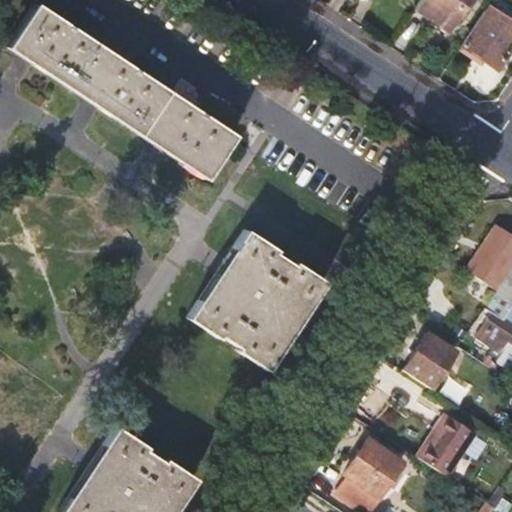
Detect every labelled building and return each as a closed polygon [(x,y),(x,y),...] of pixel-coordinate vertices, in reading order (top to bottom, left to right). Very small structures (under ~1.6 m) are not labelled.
[(419,0),(414,7),(448,28),(466,0),(419,0)] [(161,152),(201,179),(230,135),(29,3),(3,43),(13,50),(30,61),(28,64),(67,90),(70,87),(81,94),(98,105),(96,109),(136,135),(138,132),(149,139),(164,149),(161,152)] [(511,25),(486,9),(459,49),(494,70),(505,51),(502,49),(511,34),(511,25)] [(464,271),(495,292),(511,266),(511,238),(495,226),(464,271)] [(216,274),(186,320),(216,340),(218,337),(236,350),(234,353),(263,373),(324,283),(245,229),(234,247),(237,249),(226,267),(219,276),(216,274)] [(511,304),(511,266),(495,292),(485,307),(491,311),(474,336),(500,354),(509,341),(511,342),(511,306),(511,304)] [(427,334),(401,372),(429,391),(454,352),(427,334)] [(444,415),(416,457),(447,478),(474,435),(444,415)] [(83,474),(58,511),(170,511),(191,481),(112,429),(101,447),(104,449),(94,465),(86,477),(83,474)] [(365,439),(342,475),(346,477),(336,493),(362,509),(371,494),(378,498),(400,463),(365,439)] [(511,449),(503,463),(511,468),(511,449)]
